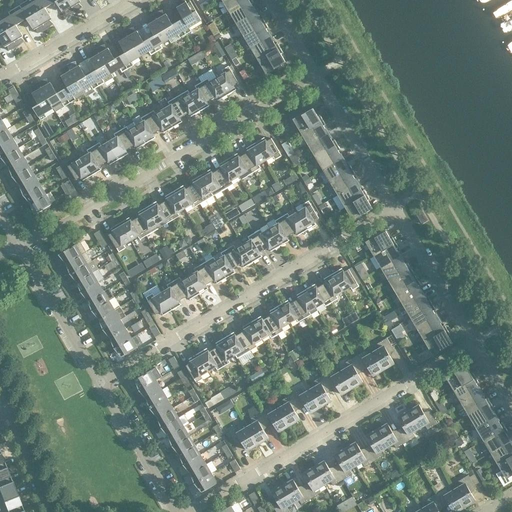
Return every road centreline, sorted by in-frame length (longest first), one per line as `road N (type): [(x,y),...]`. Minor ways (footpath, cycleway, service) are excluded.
road 1 (residential): [(19,246),(314,77)]
road 2 (residential): [(100,378),(392,209)]
road 3 (residential): [(186,511),(472,343)]
road 4 (residential): [(392,209),(472,343)]
road 5 (tertiary): [(100,378),(19,246)]
road 6 (tertiary): [(179,511),(100,378)]
road 7 (residential): [(314,77),(392,209)]
road 8 (residential): [(0,78),(130,0)]
